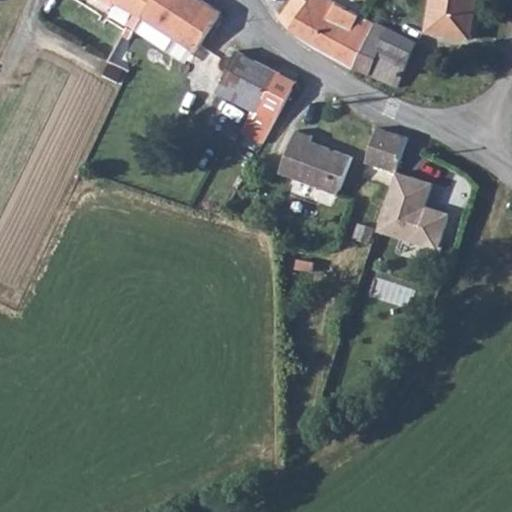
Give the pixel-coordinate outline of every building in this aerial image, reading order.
[(132,0),(139,4),(133,15),(141,20),(147,9),(153,0),(152,0),(132,0)] [(152,0),(153,0),(175,16),(168,28),(197,45),(218,11),(201,0),(152,0)] [(295,0),(291,0),(280,19),(291,27),(305,5),(295,0)] [(309,0),(305,5),(291,27),(333,55),(357,67),(375,27),(380,21),(360,12),(333,0),(309,0)] [(435,0),(430,32),(476,40),(482,0),(435,0)] [(375,27),(357,67),(398,88),(420,38),(380,21),(375,27)] [(237,50),(216,88),(239,101),(276,122),(297,82),(237,50)] [(378,129),(366,162),(397,172),(408,140),(378,129)] [(313,136),(297,130),(281,172),(339,194),(353,157),(311,141),(313,136)] [(433,185),(397,172),(377,231),(431,249),(439,245),(448,218),(424,210),(433,185)]
